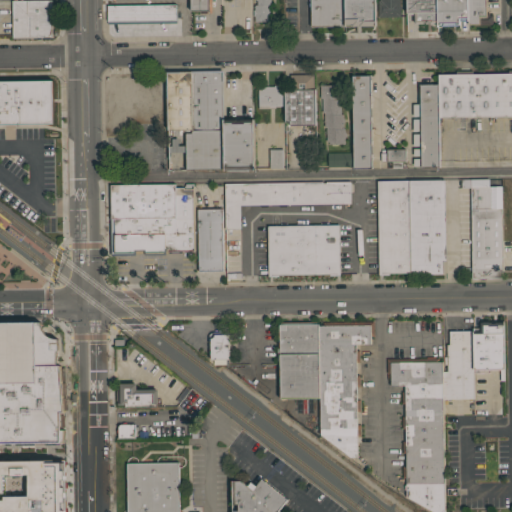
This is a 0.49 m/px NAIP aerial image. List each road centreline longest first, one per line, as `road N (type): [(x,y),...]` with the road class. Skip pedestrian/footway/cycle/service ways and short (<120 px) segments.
road 1 (residential): [(511,47),(0,54)]
road 2 (tertiary): [(511,295),(88,303)]
road 3 (tertiary): [(88,303),(83,54)]
road 4 (tertiary): [(90,511),(88,303)]
